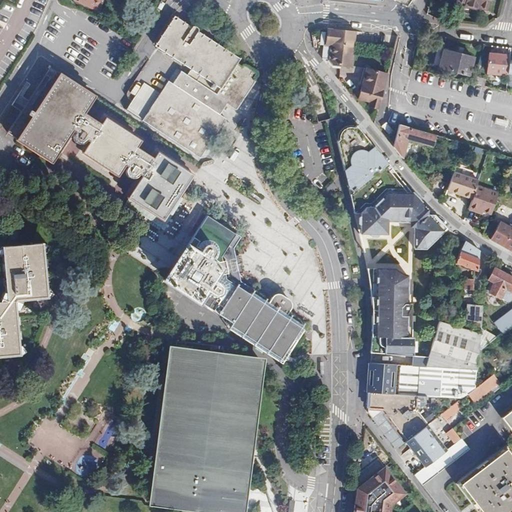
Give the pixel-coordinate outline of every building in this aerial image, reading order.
[(75,0),(96,9),(100,0),(75,0)] [(463,7),(471,9),(472,7),(478,9),(488,11),(490,2),(490,0),(457,0),(456,3),(463,5),(463,7)] [(257,86),(260,81),(260,79),(258,77),(261,73),(261,71),(248,63),(247,63),(246,65),(241,62),(243,59),(231,52),(200,32),(202,29),(201,27),(198,25),(196,25),(194,29),(179,19),(161,47),(195,69),(192,75),(185,70),(177,84),(162,107),(157,103),(152,111),(146,120),(203,156),(228,115),(222,111),(229,101),(240,108),(243,102),(257,86)] [(352,67),(354,32),(328,29),(326,45),(331,46),(330,61),(334,66),(352,67)] [(432,67),(439,69),(444,51),(466,56),(466,54),(438,46),(432,67)] [(444,51),(439,69),(470,77),(475,59),(466,56),(444,51)] [(508,56),(490,55),(488,74),(506,76),(508,56)] [(381,103),(388,74),(366,69),(362,85),(359,99),(370,102),(369,106),(379,109),(381,103)] [(31,104),(29,103),(25,108),(27,110),(23,116),(10,137),(52,164),(71,133),(82,116),(84,118),(86,119),(75,136),(74,138),(85,145),(86,143),(97,126),(102,129),(91,146),(84,157),(117,178),(124,167),(135,150),(137,151),(139,152),(128,169),(127,172),(138,179),(139,176),(149,159),(154,162),(143,179),(132,197),(166,219),(191,178),(194,173),(161,152),(158,158),(146,151),(139,147),(136,145),(141,139),(109,118),(105,124),(94,116),(87,112),(85,111),(91,100),(93,97),(51,71),(50,74),(31,104)] [(162,107),(177,84),(172,81),(157,103),(162,107)] [(25,108),(29,103),(21,98),(17,103),(25,108)] [(146,120),(152,111),(136,100),(131,107),(129,109),(146,120)] [(13,109),(21,114),(25,108),(17,103),(13,109)] [(82,116),(71,133),(72,134),(75,136),(86,119),(84,118),(82,116)] [(389,165),(356,125),(355,127),(349,127),(344,129),(343,131),(340,134),(338,139),(336,140),(343,166),(350,196),(353,193),(348,171),(344,155),(344,152),(345,148),(346,145),(348,143),(349,141),(351,140),(353,139),(356,138),(358,139),(360,139),(362,140),(364,140),(366,141),(378,157),(386,167),(389,165)] [(401,125),(394,148),(403,159),(409,140),(434,147),(438,136),(401,125)] [(97,126),(86,143),(91,146),(102,129),(97,126)] [(368,182),(386,167),(378,157),(366,141),(364,140),(362,140),(360,139),(358,139),(356,138),(353,139),(351,140),(349,141),(348,143),(346,145),(345,148),(344,152),(344,155),(348,171),(353,193),(368,182)] [(126,168),(128,169),(139,152),(137,151),(135,150),(124,167),(126,168)] [(139,176),(143,179),(154,162),(149,159),(139,176)] [(392,169),(389,165),(386,167),(368,182),(353,193),(350,196),(355,214),(361,214),(361,222),(364,235),(388,235),(388,222),(410,223),(414,218),(419,214),(419,207),(413,200),(408,194),(389,172),(392,169)] [(478,181),(455,174),(453,182),(449,193),(473,200),(475,194),(477,187),(478,181)] [(473,200),(470,210),(478,213),(479,211),(489,214),(493,215),(499,194),(477,187),(475,194),(473,200)] [(413,194),(408,194),(413,200),(419,207),(419,214),(423,210),(423,205),(418,199),(413,194)] [(209,214),(202,225),(221,232),(225,224),(209,214)] [(419,224),(424,219),(419,214),(414,218),(419,224)] [(448,228),(435,217),(429,216),(424,219),(432,219),(445,231),(448,228)] [(415,229),(419,224),(414,218),(410,223),(415,229)] [(432,219),(424,219),(419,224),(415,229),(415,249),(427,249),(445,231),(432,219)] [(500,226),(491,240),(497,244),(511,252),(511,229),(499,222),(498,223),(500,226)] [(264,341),(279,350),(289,349),(298,335),(294,321),(253,294),(252,288),(241,281),(239,269),(237,256),(235,247),(242,235),(225,224),(221,232),(202,225),(169,276),(192,292),(210,304),(231,318),(250,331),(264,341)] [(0,301),(0,356),(22,355),(17,301),(49,298),(43,243),(3,247),(8,300),(0,301)] [(474,248),(466,243),(457,264),(479,272),(481,253),(474,248)] [(371,330),(371,351),(413,355),(413,336),(406,336),(407,316),(411,302),(407,302),(404,302),(405,291),(407,291),(408,274),(402,273),(401,273),(396,269),(395,268),(373,268),(372,287),(371,287),(372,303),(372,316),(371,330)] [(511,291),(511,278),(495,269),(489,280),(495,283),(490,293),(507,302),(510,296),(511,291)] [(273,352),(279,350),(264,341),(250,331),(231,318),(210,304),(192,292),(169,276),(167,279),(238,324),(236,327),(273,352)] [(474,280),(466,280),(465,290),(473,291),(474,280)] [(468,305),(466,329),(482,334),(482,332),(484,306),(468,305)] [(511,311),(494,326),(501,335),(511,326),(511,311)] [(460,370),(479,371),(481,352),(481,343),(482,334),(466,329),(462,328),(441,322),(434,349),(428,367),(444,368),(460,370)] [(481,343),(481,352),(498,338),(482,332),(482,334),(481,343)] [(173,511),(244,511),(263,360),(171,347),(151,510),(173,511)] [(369,379),(368,394),(370,394),(409,397),(417,398),(418,398),(419,378),(443,379),(444,368),(428,367),(370,363),(369,379)] [(384,411),(407,442),(427,427),(416,413),(417,398),(409,397),(370,394),(370,404),(369,410),(372,410),(384,411)] [(457,403),(439,413),(444,421),(462,411),(457,403)] [(374,418),(399,449),(407,442),(384,411),(372,410),(377,416),(374,418)] [(511,411),(503,419),(511,431),(511,411)] [(417,455),(426,468),(444,454),(435,443),(437,441),(427,427),(407,442),(417,455)] [(451,428),(444,433),(451,444),(459,439),(451,428)] [(426,468),(414,477),(422,486),(469,451),(462,441),(461,441),(444,454),(426,468)] [(511,457),(506,450),(461,485),(481,511),(509,511),(511,510),(511,457)] [(388,468),(359,492),(356,511),(393,511),(394,506),(409,498),(388,468)]
